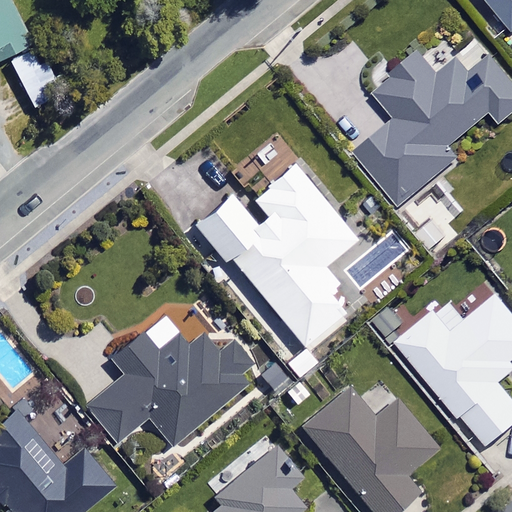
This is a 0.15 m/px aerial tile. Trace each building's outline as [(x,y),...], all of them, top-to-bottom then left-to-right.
[(0,0),(0,53),(27,41),(7,0),(0,0)] [(511,0),(489,0),(511,26),(511,0)] [(64,88),(41,43),(10,59),(33,104),(64,88)] [(438,73),(419,49),(373,88),(396,115),(355,150),(402,205),(460,155),(451,143),(491,109),(502,121),(511,112),(511,75),(493,53),(471,71),(458,56),(438,73)] [(355,236),(293,161),(252,194),(266,212),(255,221),(230,190),(193,220),(224,258),(229,253),(302,342),(343,309),(326,289),(337,280),(322,263),(355,236)] [(511,357),(511,310),(497,292),(452,329),(434,308),(397,339),(485,443),(511,420),(511,393),(494,372),(511,357)] [(107,352),(122,371),(83,400),(114,443),(146,419),(165,445),(253,381),(245,369),(254,363),(226,325),(208,338),(198,325),(185,334),(167,309),(107,352)] [(316,358),(303,344),(286,361),(299,375),(316,358)] [(374,415),(349,385),(301,425),(373,511),(388,511),(419,487),(406,470),(438,444),(398,395),(374,415)] [(80,511),(117,482),(85,444),(61,464),(14,407),(0,418),(0,494),(10,506),(2,511),(80,511)] [(295,511),(305,504),(289,485),(305,473),(278,439),(209,495),(217,505),(208,511),(295,511)]
